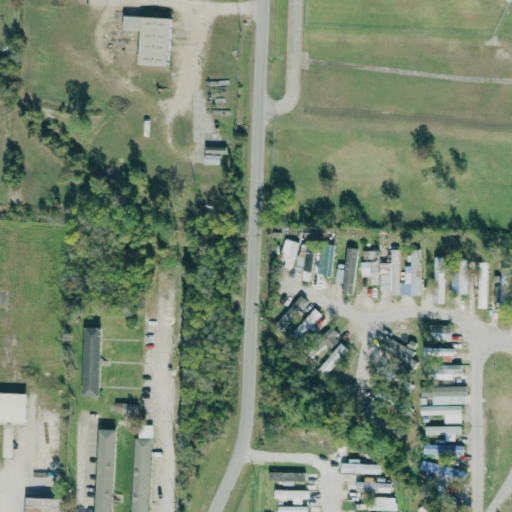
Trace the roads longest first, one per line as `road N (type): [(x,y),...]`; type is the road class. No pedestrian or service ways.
road 1 (residential): [(221,511),(253,413),(268,0)]
road 2 (residential): [(167,511),(164,372),(173,293)]
road 3 (residential): [(361,380),(370,322),(390,312),(444,314),(502,338)]
road 4 (residential): [(472,511),(477,348),(502,338)]
